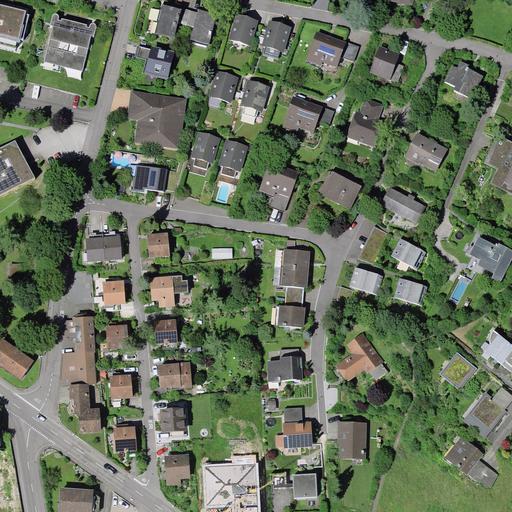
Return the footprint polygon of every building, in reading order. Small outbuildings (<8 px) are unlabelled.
[(175,24),(185,27),(189,12),(164,5),(162,13),(159,12),(155,13),(153,20),(156,23),(160,24),(157,35),(171,39),(175,24)] [(0,10),(0,41),(16,46),(17,41),(22,42),(28,18),(26,17),(27,12),(2,6),(1,11),(0,10)] [(198,15),(189,12),(185,27),(195,29),(192,40),(206,44),(207,39),(208,40),(210,35),(208,35),(214,15),(199,11),(198,15)] [(43,64),(44,61),(81,70),(80,74),(81,74),(90,39),(93,39),(95,30),(94,27),(93,26),(91,26),(89,27),(88,28),(88,30),(87,30),(85,30),(86,27),(60,21),(60,23),(58,23),(57,23),(58,20),(56,17),(55,17),(53,17),(51,18),(49,28),(51,29),(43,64)] [(230,42),(248,47),(255,23),(237,18),(230,42)] [(263,48),(281,53),(288,29),(270,24),(263,48)] [(339,58),(352,63),(357,49),(343,44),(343,45),(315,35),(305,62),(319,67),(321,63),(336,68),(339,58)] [(396,85),(402,69),(395,66),(398,58),(378,50),(369,74),(396,85)] [(175,57),(152,51),(147,72),(170,78),(175,57)] [(481,78),(480,78),(466,71),(468,68),(460,64),(456,71),(451,68),(444,83),(454,89),(453,92),(469,100),(473,92),(474,92),(481,78)] [(82,97),(86,81),(28,67),(24,82),(57,90),(82,97)] [(228,104),(235,80),(217,74),(210,98),(228,104)] [(261,113),(268,89),(250,83),(243,107),(261,113)] [(511,91),(507,89),(500,103),(511,108),(511,91)] [(147,99),(132,96),(129,113),(140,114),(137,133),(147,134),(145,144),(167,147),(168,137),(178,139),(183,104),(162,101),(162,104),(147,102),(147,99)] [(328,127),(332,114),(320,110),(292,100),(282,127),(296,132),(298,128),(312,133),(316,123),(328,127)] [(373,147),(381,125),(374,123),(380,108),(365,103),(359,117),(355,116),(347,137),(373,147)] [(507,123),(511,112),(511,108),(500,103),(494,116),(507,123)] [(212,165),(220,140),(202,135),(194,159),(212,165)] [(418,163),(434,172),(445,152),(416,137),(405,158),(406,158),(407,156),(419,162),(418,163)] [(511,196),(511,148),(492,139),(486,152),(505,161),(492,187),(511,196)] [(0,198),(34,181),(14,143),(0,150),(0,198)] [(241,172),(248,148),(230,143),(223,167),(241,172)] [(266,207),(283,213),(297,175),(269,165),(259,192),(270,196),(266,207)] [(174,193),(175,188),(177,173),(138,167),(136,178),(133,178),(131,192),(142,194),(142,191),(163,194),(163,191),(174,193)] [(358,191),(356,190),(359,184),(335,171),(332,175),(327,173),(332,176),(330,180),(329,179),(325,187),(323,186),(319,192),(323,187),(329,191),(327,196),(349,208),(358,191)] [(423,209),(389,191),(381,206),(415,224),(418,218),(420,219),(422,215),(420,214),(423,209)] [(302,212),(316,218),(322,204),(308,198),(302,212)] [(374,226),(357,259),(374,264),(390,234),(374,226)] [(466,234),(453,228),(446,242),(459,249),(466,234)] [(163,234),(157,234),(157,238),(146,239),(148,258),(154,258),(154,265),(168,263),(166,237),(163,237),(163,234)] [(87,263),(103,262),(101,236),(89,237),(89,242),(85,243),(87,263)] [(114,236),(101,236),(103,262),(120,260),(119,240),(114,241),(114,236)] [(297,245),(309,246),(309,239),(298,237),(297,245)] [(469,254),(474,256),(468,269),(485,278),(488,271),(493,273),(491,278),(500,282),(511,258),(511,254),(488,243),(487,246),(476,240),(469,254)] [(423,252),(401,242),(393,257),(415,268),(423,252)] [(283,266),(308,268),(310,250),(284,248),(283,266)] [(307,286),(308,268),(283,266),(281,285),(287,285),(303,286),(307,286)] [(10,282),(19,282),(19,267),(10,267),(10,282)] [(382,277),(357,269),(352,288),(377,295),(382,277)] [(167,277),(161,277),(161,281),(150,282),(152,302),(158,301),(158,308),(172,307),(170,280),(167,281),(167,277)] [(124,305),(122,285),(111,285),(111,281),(105,282),(105,286),(102,286),(104,313),(118,312),(118,305),(124,305)] [(425,288),(400,281),(395,299),(420,306),(425,288)] [(302,306),(303,286),(287,285),(285,305),(302,306)] [(304,326),(305,307),(302,306),(285,305),(279,304),(278,324),(304,326)] [(78,387),(94,386),(90,320),(74,321),(78,387)] [(170,320),(164,321),(165,324),(154,325),(155,345),(161,344),(162,351),(176,350),(174,324),(171,324),(170,320)] [(115,329),(114,325),(108,326),(108,330),(105,330),(107,355),(102,355),(103,364),(117,363),(116,349),(127,349),(125,328),(115,329)] [(484,350),(502,364),(506,360),(508,362),(511,356),(511,344),(493,329),(491,332),(490,335),(489,339),(489,343),(484,350)] [(355,356),(341,366),(350,378),(364,368),(367,373),(380,364),(360,338),(348,347),(355,356)] [(31,364),(0,342),(0,366),(20,380),(31,364)] [(296,359),(295,351),(278,352),(279,363),(268,363),(269,380),(275,380),(275,381),(277,381),(277,384),(279,384),(279,383),(299,381),(299,371),(296,371),(296,368),(297,368),(296,360),(298,360),(298,359),(296,359)] [(440,376),(458,390),(471,374),(468,372),(471,368),(456,356),(440,376)] [(174,368),(174,364),(168,365),(168,368),(157,369),(159,389),(165,388),(165,395),(180,394),(179,389),(190,388),(189,366),(177,367),(177,368),(174,368)] [(118,379),(118,375),(112,376),(112,380),(109,380),(111,400),(107,400),(108,409),(124,408),(124,399),(131,398),(129,378),(118,379)] [(96,412),(94,386),(78,387),(71,387),(70,400),(73,401),(74,414),(78,414),(79,434),(98,432),(97,412),(96,412)] [(355,390),(340,389),(339,405),(354,405),(355,390)] [(511,403),(511,398),(503,392),(495,402),(506,411),(511,403)] [(476,421),(470,428),(482,438),(488,431),(489,432),(501,416),(497,413),(500,409),(485,396),(469,416),(476,421)] [(178,412),(178,408),(171,409),(172,412),(161,413),(163,433),(169,432),(169,439),(183,438),(181,412),(178,412)] [(363,426),(341,425),(340,455),(363,456),(363,426)] [(285,448),(310,446),(308,426),(283,427),(285,448)] [(127,455),(135,455),(133,431),(122,431),(122,428),(116,428),(116,432),(113,432),(115,452),(127,451),(127,455)] [(474,464),(481,455),(461,440),(455,448),(457,450),(448,462),(465,475),(466,475),(472,480),(490,489),(497,476),(488,470),(486,472),(474,464)] [(187,478),(186,458),(165,459),(167,480),(187,478)] [(233,511),(256,511),(254,467),(204,469),(206,507),(233,505),(233,511)] [(317,476),(294,478),(295,500),(319,499),(317,476)] [(90,511),(92,493),(60,491),(58,511),(90,511)]
